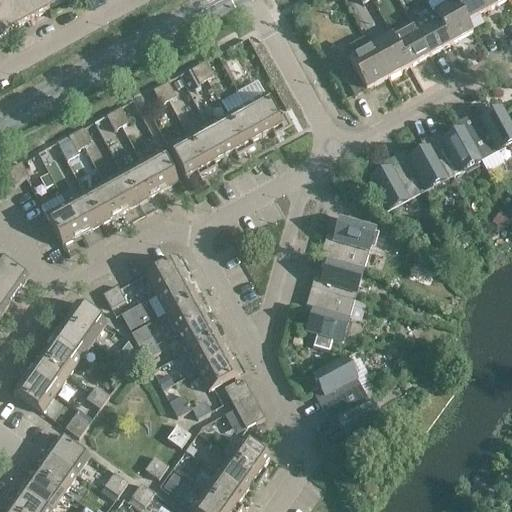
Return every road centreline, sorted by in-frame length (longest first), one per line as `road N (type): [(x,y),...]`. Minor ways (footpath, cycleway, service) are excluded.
road 1 (residential): [(197,243),(156,242),(64,287),(0,371)]
road 2 (residential): [(257,364),(310,169)]
road 3 (residential): [(511,58),(338,153)]
road 4 (residential): [(338,153),(251,0)]
road 5 (residential): [(277,511),(303,454),(257,364)]
road 6 (residential): [(0,69),(132,0)]
road 7 (residential): [(310,169),(199,232),(197,243)]
road 8 (residential): [(197,243),(196,257),(257,364)]
